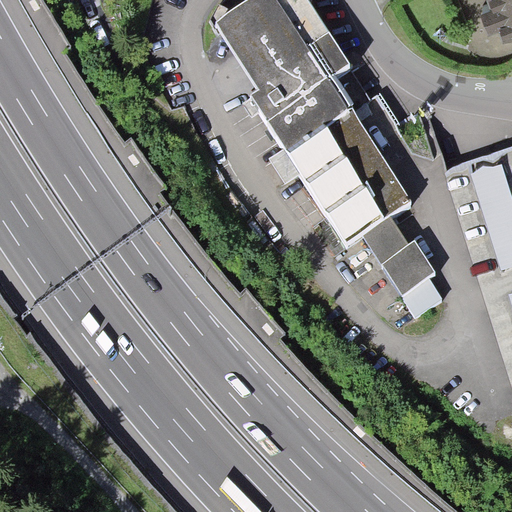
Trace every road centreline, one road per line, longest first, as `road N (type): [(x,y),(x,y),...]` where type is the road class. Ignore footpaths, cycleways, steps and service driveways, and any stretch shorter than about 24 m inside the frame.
road 1 (motorway): [(356,511),(187,329),(81,183),(0,51)]
road 2 (motorway): [(0,182),(135,372),(259,511)]
road 3 (residential): [(511,98),(426,81),(381,40),(360,0)]
road 4 (track): [(0,371),(131,511)]
